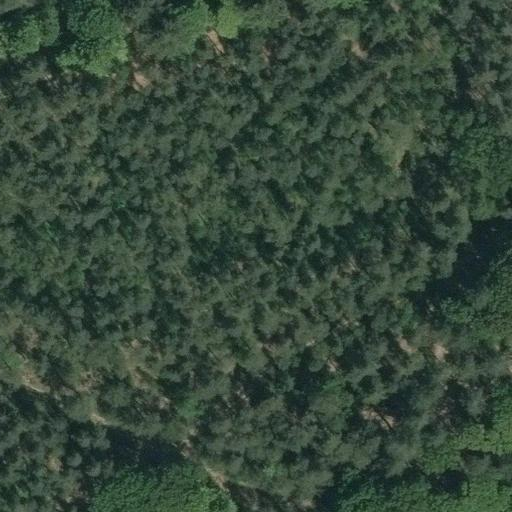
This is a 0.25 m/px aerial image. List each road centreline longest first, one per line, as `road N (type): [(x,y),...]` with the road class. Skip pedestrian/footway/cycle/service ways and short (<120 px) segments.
road 1 (track): [(511,251),(385,306),(167,445),(0,379)]
road 2 (track): [(0,97),(312,0)]
